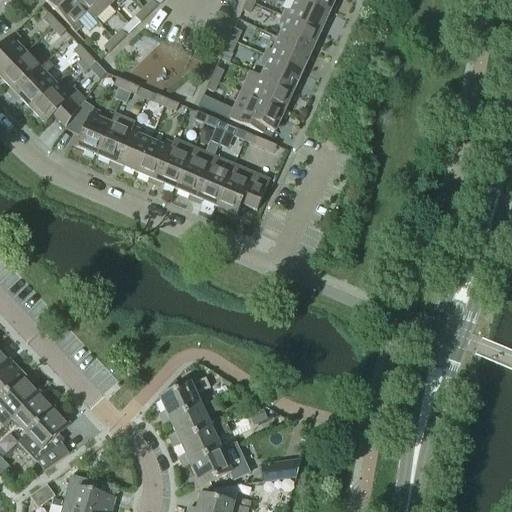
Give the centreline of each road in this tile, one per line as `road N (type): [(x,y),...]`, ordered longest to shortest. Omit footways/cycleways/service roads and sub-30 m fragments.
road 1 (residential): [(279,272),(46,172),(0,124)]
road 2 (residential): [(150,511),(143,463),(116,424),(0,300)]
road 3 (secondary): [(476,257),(445,300),(423,360),(426,405)]
road 4 (secondary): [(426,405),(451,369),(473,308),(476,257)]
road 5 (secondary): [(476,257),(511,132)]
road 6 (unclassified): [(279,272),(329,155)]
